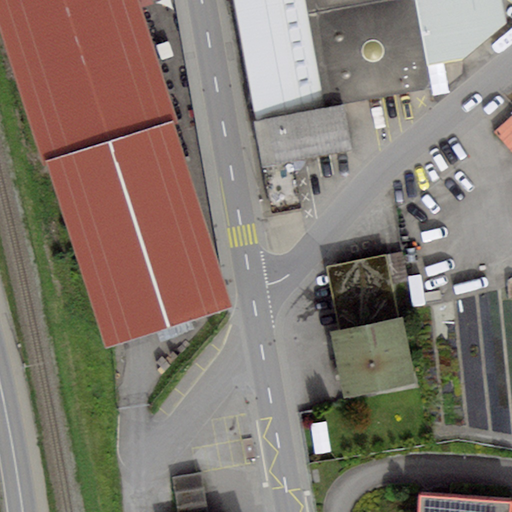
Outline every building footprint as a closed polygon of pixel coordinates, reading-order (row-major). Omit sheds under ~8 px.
[(0,0),(0,32),(104,352),(232,310),(131,0),(0,0)] [(233,0),(261,160),(350,145),(344,106),(429,92),(425,66),(466,59),(506,26),(501,0),(233,0)] [(511,120),(494,135),(511,156),(511,120)] [(408,279),(402,252),(329,267),(353,386),(412,374),(393,282),(408,279)] [(511,302),(426,312),(441,435),(511,426),(511,302)] [(214,511),(207,475),(160,484),(165,511),(214,511)] [(511,511),(511,509),(511,500),(419,495),(418,511),(511,511)]
